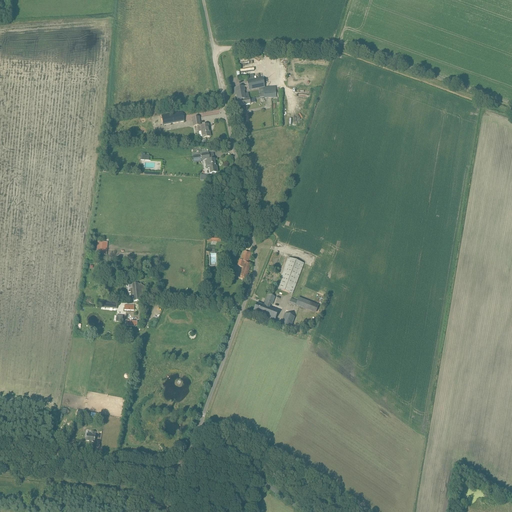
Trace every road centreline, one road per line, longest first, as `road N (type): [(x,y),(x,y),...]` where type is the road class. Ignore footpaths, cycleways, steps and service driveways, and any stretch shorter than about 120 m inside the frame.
road 1 (unclassified): [(198,429),(255,265),(203,0)]
road 2 (track): [(511,112),(336,46),(213,48)]
road 3 (unclassified): [(0,453),(159,472),(181,465),(198,429)]
road 4 (unclassified): [(307,511),(198,429)]
